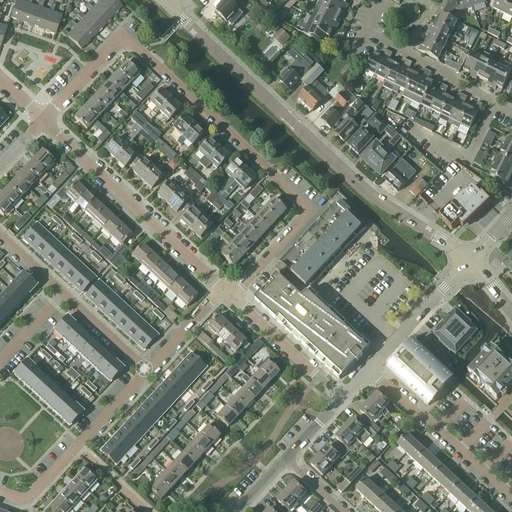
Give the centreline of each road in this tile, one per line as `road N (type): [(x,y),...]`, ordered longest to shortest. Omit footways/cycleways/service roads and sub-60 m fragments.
road 1 (tertiary): [(471,257),(365,189),(167,3)]
road 2 (residential): [(230,297),(309,208),(123,39)]
road 3 (residential): [(223,291),(43,119)]
road 4 (residential): [(0,490),(34,493),(146,372)]
road 5 (residential): [(511,496),(368,370)]
road 6 (residential): [(368,370),(471,257)]
road 7 (residential): [(341,399),(230,297)]
